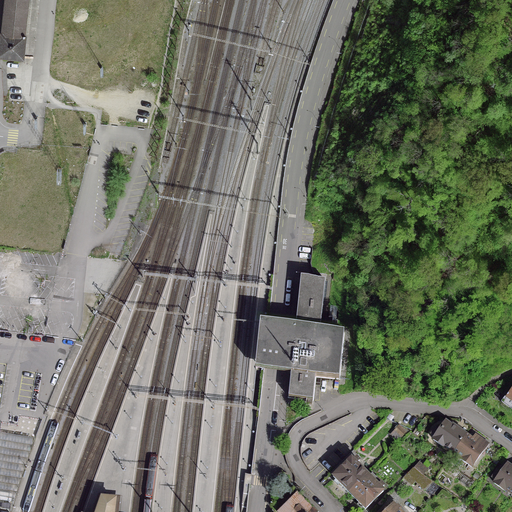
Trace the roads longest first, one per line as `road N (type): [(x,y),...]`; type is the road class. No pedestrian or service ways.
road 1 (unclassified): [(260,481),(300,140),(344,0)]
road 2 (residential): [(511,443),(460,409),(349,401),(293,436),(292,461),(304,480)]
road 3 (unknown): [(96,279),(15,265),(0,299)]
